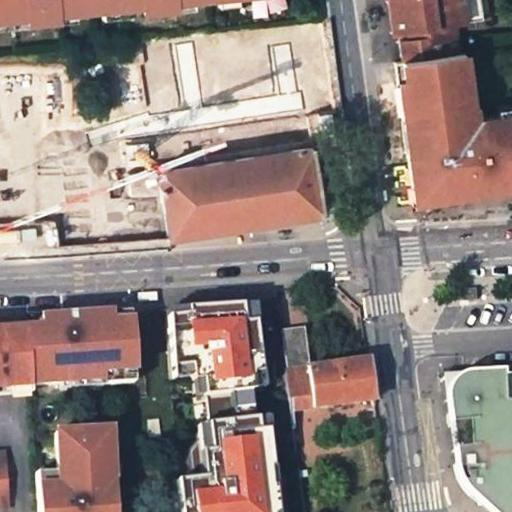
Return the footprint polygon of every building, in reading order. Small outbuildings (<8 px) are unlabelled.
[(384,0),(389,30),(412,27),(413,36),(397,39),(399,58),(400,58),(458,50),(459,50),(456,30),(446,31),(445,23),(491,16),(490,8),(481,10),(479,0),(384,0)] [(458,50),(400,58),(402,79),(395,80),(412,200),(478,191),(477,182),(497,179),(498,188),(511,185),(511,112),(495,115),(496,117),(466,119),(464,99),(468,98),(461,50),(459,50),(458,50)] [(399,58),(392,59),(395,80),(402,79),(400,58),(399,58)] [(40,88),(0,90),(0,152),(43,150),(40,88)] [(289,152),(284,124),(261,128),(262,131),(250,133),(254,157),(289,152)] [(230,161),(228,145),(199,149),(201,165),(230,161)] [(166,237),(322,213),(310,148),(289,152),(254,157),(230,161),(201,165),(156,172),(166,237)] [(477,182),(478,191),(498,188),(497,179),(477,182)] [(460,290),(460,300),(477,301),(475,290),(460,290)] [(126,313),(108,314),(109,323),(127,322),(126,313)] [(131,384),(127,322),(109,323),(108,314),(36,320),(37,329),(22,330),(26,387),(57,385),(56,380),(98,378),(99,386),(131,384)] [(26,387),(22,330),(0,331),(0,393),(26,392),(26,387)] [(306,369),(301,330),(279,332),(284,372),(306,369)] [(284,372),(289,411),(372,400),(367,360),(306,369),(284,372)] [(511,377),(511,370),(440,374),(454,464),(456,464),(451,381),(511,377)] [(284,372),(245,377),(251,422),(246,423),(253,487),(232,489),(234,511),(300,511),(289,411),(284,372)] [(511,377),(451,381),(456,464),(454,464),(458,480),(463,489),(469,496),(477,495),(477,504),(479,505),(495,506),(511,507),(511,377)] [(56,380),(57,385),(57,390),(99,387),(99,386),(98,378),(56,380)] [(105,432),(50,435),(53,474),(53,483),(32,484),(33,511),(109,511),(108,483),(100,484),(99,465),(107,464),(105,432)] [(100,484),(108,483),(110,483),(109,464),(107,464),(99,465),(100,484)] [(32,484),(53,483),(53,474),(31,475),(32,484)] [(477,495),(469,496),(477,504),(477,495)]
